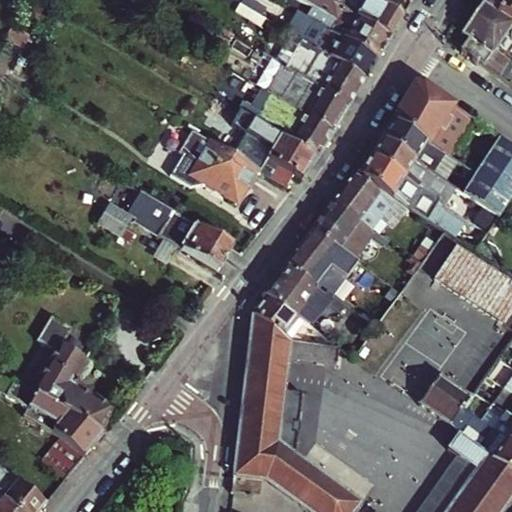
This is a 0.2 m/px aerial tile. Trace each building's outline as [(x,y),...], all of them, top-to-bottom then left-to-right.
[(336,23),(331,32),(376,60),(389,38),(341,9),(327,0),(326,0),(298,0),(300,1),(336,23)] [(326,0),(327,0),(341,9),(346,0),(326,0)] [(346,0),(341,9),(389,38),(402,17),(374,0),(346,0)] [(467,38),(459,50),(498,77),(502,70),(488,59),(511,22),(511,19),(486,3),(482,0),(461,34),(467,38)] [(511,19),(511,0),(487,0),(486,3),(511,19)] [(293,35),(303,41),(364,79),(376,60),(331,32),(297,10),(284,30),(293,35)] [(277,61),(287,67),(303,41),(293,35),(277,61)] [(318,90),(320,88),(348,105),(352,98),(364,79),(303,41),(287,67),(313,84),(312,86),(318,90)] [(287,67),(270,95),(332,133),(348,105),(320,88),(318,90),(312,86),(313,84),(287,67)] [(472,122),(421,85),(411,87),(390,121),(441,155),(447,159),(472,122)] [(332,133),(270,95),(264,91),(253,109),(243,103),(238,112),(315,159),(332,133)] [(243,132),(229,154),(254,170),(285,188),(292,175),(299,180),(315,159),(238,112),(230,124),(243,132)] [(441,155),(390,121),(378,140),(429,174),(436,178),(440,172),(433,168),(441,155)] [(229,154),(197,135),(184,156),(188,159),(176,179),(196,192),(211,189),(234,203),(254,170),(229,154)] [(511,149),(496,139),(460,195),(487,213),(496,218),(511,195),(511,149)] [(378,140),(368,157),(418,190),(429,174),(378,140)] [(418,190),(368,157),(356,177),(378,192),(389,199),(471,253),(485,234),(431,198),(418,190)] [(418,190),(431,198),(441,182),(436,178),(429,174),(418,190)] [(352,221),(366,230),(389,199),(378,192),(377,194),(350,176),(329,204),(352,221)] [(215,272),(230,247),(150,199),(119,181),(112,194),(162,225),(156,236),(163,241),(172,246),(215,272)] [(106,204),(94,224),(125,243),(130,234),(121,229),(128,217),(106,204)] [(329,204),(308,231),(338,252),(348,259),(368,231),(366,230),(352,221),(329,204)] [(496,218),(487,213),(481,223),(489,228),(496,218)] [(310,286),(319,292),(328,298),(355,263),(348,259),(338,252),(308,231),(280,267),(309,287),(310,286)] [(155,255),(163,261),(172,246),(163,241),(155,255)] [(434,273),(503,317),(511,303),(511,285),(452,247),(434,273)] [(263,297),(295,318),(298,320),(319,292),(310,286),(309,287),(280,267),(260,295),(263,297)] [(499,324),(503,317),(434,273),(430,279),(499,324)] [(282,337),(295,318),(263,297),(250,316),(282,337)] [(294,427),(294,426),(280,416),(287,355),(335,361),(336,346),(289,340),(288,342),(282,337),(250,316),(232,476),(265,480),(309,511),(353,511),(361,501),(290,451),(294,427)] [(52,356),(31,394),(97,433),(110,409),(74,389),(72,380),(83,361),(57,346),(63,335),(46,325),(34,346),(52,356)] [(438,373),(418,403),(449,425),(450,423),(461,408),(470,395),(438,373)] [(511,373),(501,388),(511,395),(511,373)] [(62,443),(53,454),(43,465),(63,481),(100,434),(97,433),(31,394),(13,383),(5,396),(56,426),(50,434),(62,443)] [(490,403),(503,413),(511,419),(511,395),(501,388),(490,403)] [(491,460),(511,474),(511,444),(492,429),(471,414),(461,408),(450,423),(460,430),(464,424),(484,438),(477,448),(489,456),(491,460)] [(511,419),(503,413),(492,429),(511,444),(511,419)] [(456,456),(475,469),(445,511),(500,511),(511,496),(511,474),(491,460),(489,456),(477,448),(457,434),(447,449),(456,456)] [(456,456),(416,511),(445,511),(475,469),(456,456)] [(0,495),(3,497),(15,483),(5,475),(0,480),(0,495)] [(15,483),(3,497),(20,511),(37,511),(43,506),(15,483)] [(0,511),(20,511),(3,497),(0,495),(0,511)]
